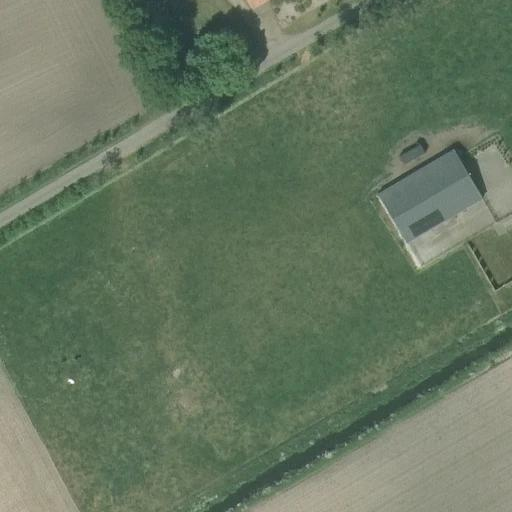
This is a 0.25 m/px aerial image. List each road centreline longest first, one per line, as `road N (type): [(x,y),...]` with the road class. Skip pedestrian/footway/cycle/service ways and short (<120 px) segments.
road 1 (unclassified): [(0,221),(371,0)]
road 2 (track): [(251,511),(511,361)]
